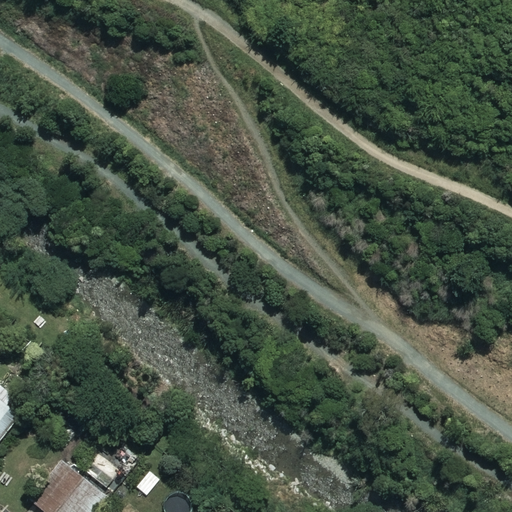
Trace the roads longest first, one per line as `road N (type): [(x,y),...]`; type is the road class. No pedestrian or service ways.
road 1 (track): [(0,39),(72,88),(296,279),(371,328)]
road 2 (track): [(176,0),(243,42),(369,145),(511,213)]
road 3 (track): [(371,328),(511,432)]
